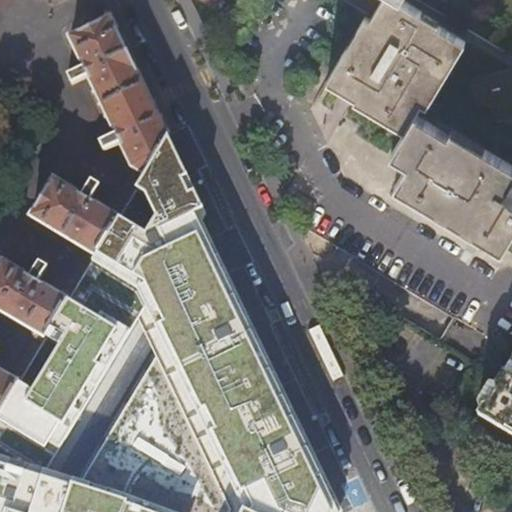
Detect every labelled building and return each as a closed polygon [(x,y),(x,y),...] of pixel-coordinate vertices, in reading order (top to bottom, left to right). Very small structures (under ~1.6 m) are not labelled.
[(511,233),(511,165),(451,129),(448,132),(415,111),(422,100),(427,103),(465,39),(452,31),(420,12),(422,9),(407,0),(380,0),(371,17),(365,13),(326,78),(372,106),(371,109),(405,130),(391,154),(408,164),(395,185),(502,250),(511,233)] [(0,414),(168,136),(112,21),(71,40),(85,69),(92,83),(118,138),(124,150),(124,151),(133,169),(108,211),(95,204),(82,196),(56,181),(33,218),(85,249),(86,257),(64,292),(57,293),(43,285),(30,277),(5,263),(0,271),(0,310),(33,330),(36,337),(37,338),(15,374),(13,375),(9,377),(0,371),(0,414)] [(92,83),(85,69),(81,74),(84,82),(92,83)] [(265,361),(242,312),(235,315),(193,227),(203,210),(168,136),(0,414),(0,511),(326,511),(328,508),(313,477),(320,474),(297,425),(290,429),(259,364),(265,361)] [(124,150),(118,138),(114,143),(117,151),(124,151),(124,150)] [(87,192),(82,196),(95,204),(95,197),(87,192)] [(35,273),(30,277),(43,285),(45,279),(35,273)] [(511,372),(510,376),(504,372),(478,415),(511,435),(511,372)]
